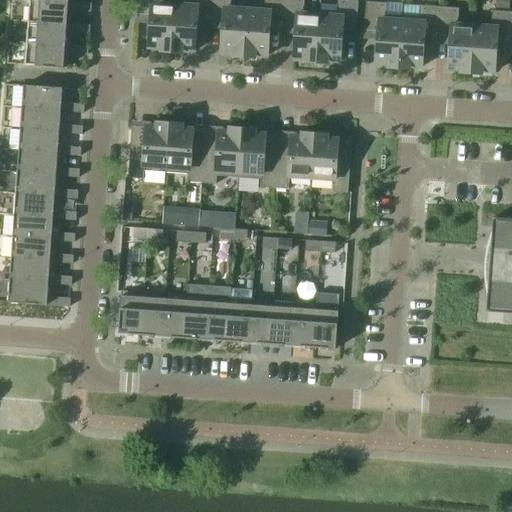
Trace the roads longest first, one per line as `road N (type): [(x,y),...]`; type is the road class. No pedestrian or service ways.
road 1 (residential): [(388,404),(83,378),(86,344)]
road 2 (residential): [(104,85),(410,109)]
road 3 (residential): [(388,404),(410,109)]
road 4 (residential): [(104,85),(86,344)]
